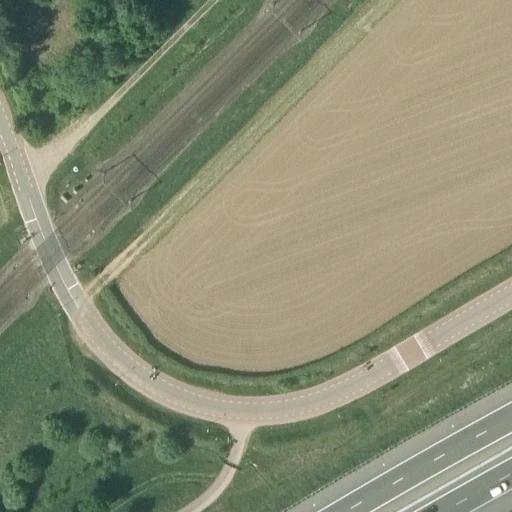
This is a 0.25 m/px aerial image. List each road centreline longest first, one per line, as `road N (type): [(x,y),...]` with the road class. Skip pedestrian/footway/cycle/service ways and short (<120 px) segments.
road 1 (unclassified): [(511,297),(313,406),(250,414),(200,408),(147,384),(91,329),(26,182)]
road 2 (track): [(26,182),(211,0)]
road 3 (motorway): [(511,418),(346,511)]
